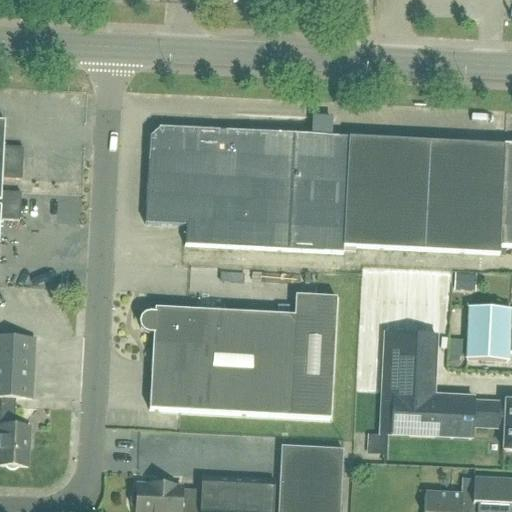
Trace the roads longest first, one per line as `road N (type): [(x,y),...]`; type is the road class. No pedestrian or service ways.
road 1 (unclassified): [(113,51),(88,485),(61,511)]
road 2 (tertiary): [(511,71),(113,51)]
